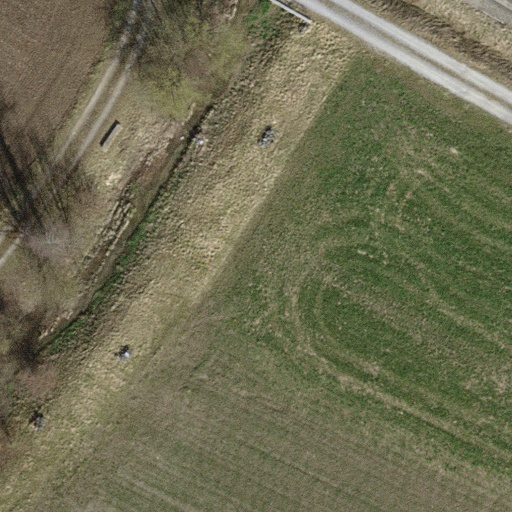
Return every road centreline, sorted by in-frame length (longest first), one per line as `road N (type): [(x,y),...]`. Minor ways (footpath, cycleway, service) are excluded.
road 1 (track): [(0,249),(80,149),(149,0)]
road 2 (track): [(319,0),(511,109)]
